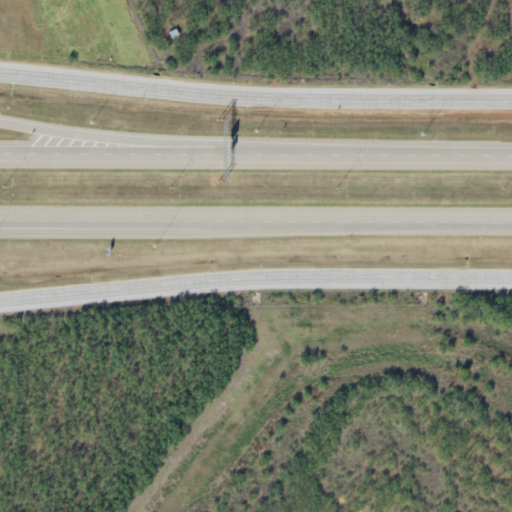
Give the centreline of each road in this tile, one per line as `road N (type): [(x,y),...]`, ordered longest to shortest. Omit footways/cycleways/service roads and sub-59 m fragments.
road 1 (secondary): [(0,307),(282,281),(511,284)]
road 2 (secondary): [(511,94),(249,93),(0,69)]
road 3 (motorway): [(0,219),(511,222)]
road 4 (motorway): [(511,155),(0,153)]
road 5 (motorway): [(329,154),(0,121)]
